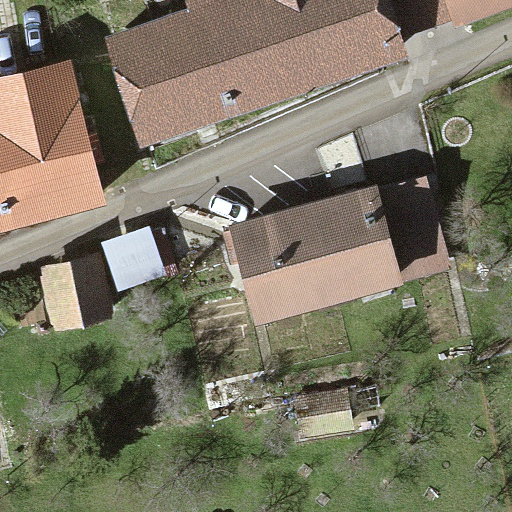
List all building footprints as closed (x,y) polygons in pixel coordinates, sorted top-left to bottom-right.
[(108,58),(136,153),(396,76),(373,0),(257,0),(261,13),(236,20),(230,0),(182,0),(192,33),(108,58)] [(511,0),(436,0),(450,38),(511,15),(511,0)] [(0,232),(87,215),(61,92),(0,104),(0,232)] [(374,210),(233,247),(253,326),(394,289),(374,210)] [(48,282),(55,340),(105,333),(98,275),(48,282)] [(296,390),(301,432),(372,425),(368,382),(296,390)]
